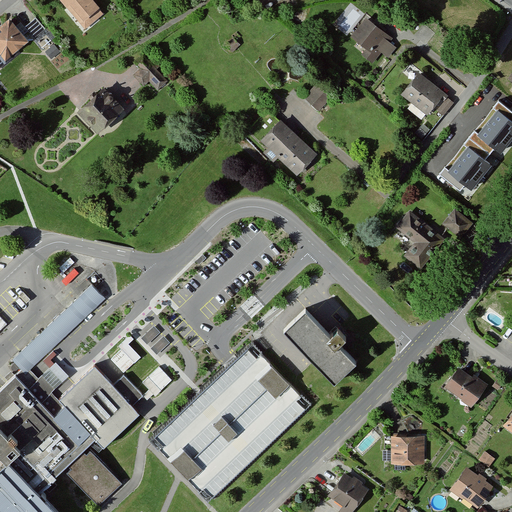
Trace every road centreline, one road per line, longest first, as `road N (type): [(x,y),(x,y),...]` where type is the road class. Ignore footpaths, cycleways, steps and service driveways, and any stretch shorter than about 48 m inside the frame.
road 1 (tertiary): [(445,318),(252,511)]
road 2 (unknown): [(232,360),(259,362),(271,382),(270,401),(211,463),(195,464),(180,451),(179,433),(193,420)]
road 3 (residential): [(118,78),(89,72),(0,117)]
